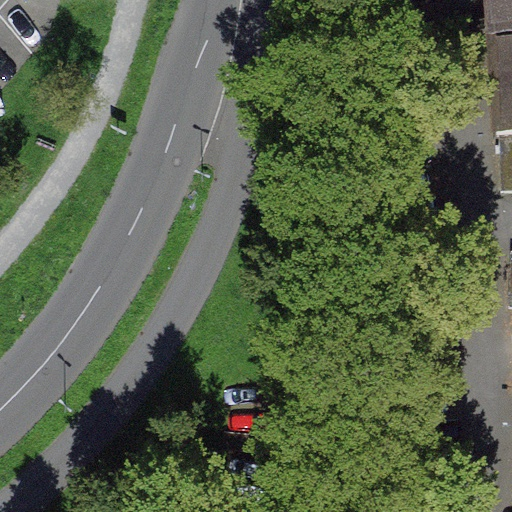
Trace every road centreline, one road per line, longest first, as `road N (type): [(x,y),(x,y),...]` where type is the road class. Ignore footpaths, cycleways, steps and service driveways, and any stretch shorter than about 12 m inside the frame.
road 1 (secondary): [(9,511),(144,373),(183,303),(251,134),(255,0)]
road 2 (residential): [(454,0),(488,328),(486,511)]
road 3 (secondary): [(141,215),(116,302),(57,382),(0,439)]
road 4 (secondary): [(226,0),(141,215)]
road 5 (secondary): [(141,215),(0,389)]
